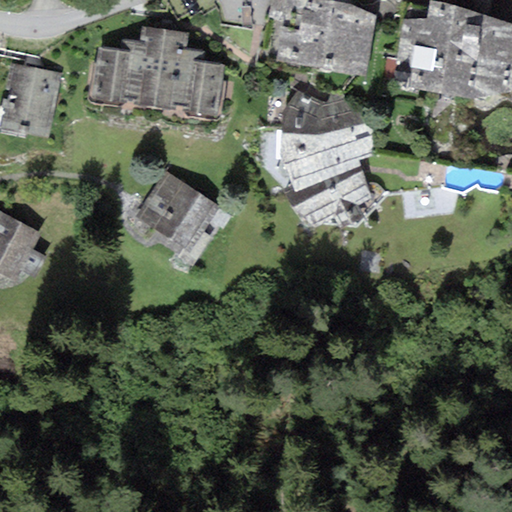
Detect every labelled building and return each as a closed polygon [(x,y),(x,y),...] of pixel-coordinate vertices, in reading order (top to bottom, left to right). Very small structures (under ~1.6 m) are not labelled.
[(348,11),(284,5),(272,65),(360,81),(374,22),(348,11)] [(422,23),(401,24),(396,49),(397,88),(438,105),(499,108),(511,73),(511,29),(427,9),(422,23)] [(202,24),(158,20),(157,37),(147,36),(146,46),(116,44),(112,87),(149,90),(148,98),(189,102),(190,93),(239,97),(243,57),(209,54),(210,41),(201,40),(202,24)] [(73,66),(27,55),(12,118),(57,129),(73,66)] [(353,106),(278,114),(272,153),(289,196),(280,201),(288,213),(309,232),(369,203),(355,172),(373,161),(365,139),(377,137),(377,127),(376,120),(361,121),(353,106)] [(170,179),(137,223),(185,257),(217,213),(170,179)] [(53,226),(0,199),(0,250),(33,266),(53,226)]
